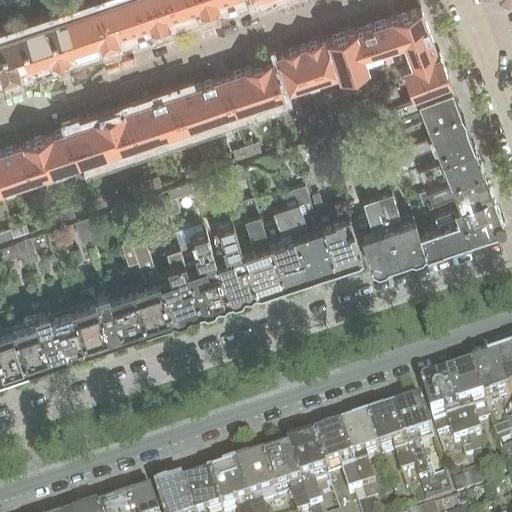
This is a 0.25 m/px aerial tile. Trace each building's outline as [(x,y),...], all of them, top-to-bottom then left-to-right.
[(99,42),(108,39),(94,0),(88,0),(89,4),(70,10),(81,44),(98,38),(99,42)] [(115,32),(131,27),(122,0),(101,0),(94,0),(108,39),(116,36),(115,32)] [(122,0),(131,27),(147,21),(149,25),(157,22),(149,0),(122,0)] [(164,16),(181,10),(177,0),(149,0),(157,22),(166,19),(164,16)] [(177,0),(181,10),(197,5),(198,8),(207,5),(205,0),(177,0)] [(355,28),(364,55),(379,50),(377,47),(401,39),(409,59),(434,49),(418,6),(355,28)] [(81,44),(70,10),(50,17),(49,13),(44,15),(57,56),(66,53),(65,49),(81,44)] [(57,56),(44,15),(38,17),(39,20),(20,27),(31,60),(47,55),(49,59),(57,56)] [(31,60),(20,27),(2,33),(0,29),(0,49),(8,73),(17,70),(16,66),(31,60)] [(326,36),(338,71),(364,63),(362,55),(364,55),(355,28),(353,29),(353,27),(326,36)] [(331,73),(338,71),(326,36),(300,45),(312,80),(316,78),(315,76),(330,70),(331,73)] [(308,81),(312,80),(300,45),(274,53),(286,88),(291,86),(290,84),(307,78),(308,81)] [(435,50),(434,49),(409,59),(399,63),(410,91),(447,77),(437,49),(435,50)] [(269,59),(244,68),(256,104),(259,103),(258,101),(276,95),(277,97),(281,96),(269,59)] [(244,68),(219,76),(231,113),(238,111),(236,108),(247,104),(248,107),(256,104),(244,68)] [(219,76),(194,84),(206,121),(209,120),(208,117),(226,111),(227,115),(231,113),(219,76)] [(169,93),(182,130),(188,128),(187,124),(199,120),(200,123),(206,121),(194,84),(169,93)] [(418,100),(425,120),(459,107),(458,105),(453,98),(448,84),(393,104),(399,119),(418,112),(414,102),(418,100)] [(399,97),(395,87),(381,93),(385,103),(399,97)] [(169,93),(145,101),(157,137),(159,136),(158,134),(176,128),(178,131),(182,130),(169,93)] [(303,112),(297,93),(289,96),(295,115),(303,112)] [(376,105),(372,96),(349,104),(352,114),(376,105)] [(120,108),(132,146),(133,146),(137,144),(136,141),(149,137),(150,140),(157,137),(145,101),(121,109),(121,108),(120,108)] [(290,121),(283,102),(278,104),(284,123),(290,121)] [(438,156),(471,143),(466,130),(465,121),(460,116),(459,113),(459,107),(425,120),(433,143),(431,143),(426,135),(408,141),(408,142),(403,144),(404,146),(393,150),(397,160),(413,154),(435,146),(438,154),(438,156)] [(128,147),(132,146),(120,108),(95,116),(107,153),(110,152),(110,150),(127,144),(128,147)] [(390,117),(387,108),(377,112),(380,121),(390,117)] [(349,110),(337,114),(340,124),(352,120),(349,110)] [(70,125),(83,162),(88,160),(87,157),(99,153),(100,155),(107,153),(95,116),(70,125)] [(325,129),(321,119),(300,126),(304,136),(325,129)] [(78,164),(83,162),(70,125),(46,133),(58,169),(59,168),(59,167),(77,161),(78,164)] [(362,158),(351,126),(340,129),(350,162),(362,158)] [(20,141),(21,143),(33,179),(38,177),(36,174),(49,170),(49,172),(58,169),(46,133),(20,141)] [(261,151),(257,141),(245,146),(248,155),(261,151)] [(481,166),(472,143),(471,142),(471,143),(438,156),(438,154),(407,165),(412,176),(442,166),(447,179),(481,166)] [(27,181),(33,179),(21,143),(0,149),(0,161),(9,187),(11,186),(10,182),(26,177),(27,181)] [(235,160),(248,155),(245,146),(232,150),(235,160)] [(267,154),(271,166),(279,163),(276,152),(267,154)] [(267,154),(242,163),(244,171),(245,167),(250,165),(254,165),(262,171),(267,173),(273,171),(271,166),(267,154)] [(204,160),(193,164),(197,174),(208,170),(204,160)] [(0,187),(1,189),(9,187),(0,161),(0,187)] [(247,180),(244,171),(242,163),(227,168),(232,181),(241,178),(247,180)] [(186,178),(197,174),(193,164),(183,167),(186,178)] [(452,192),(456,202),(490,190),(481,166),(447,179),(448,180),(417,190),(421,202),(452,192)] [(375,167),(368,170),(397,259),(409,255),(412,256),(420,254),(421,251),(424,252),(417,229),(412,216),(401,220),(390,190),(383,192),(375,167)] [(365,213),(347,218),(353,236),(358,234),(364,252),(368,264),(376,268),(383,265),(384,263),(397,259),(368,170),(358,173),(366,198),(360,200),(365,213)] [(218,182),(215,172),(180,184),(183,193),(218,182)] [(159,186),(156,177),(144,181),(147,190),(159,186)] [(144,181),(132,185),(135,194),(147,190),(144,181)] [(135,194),(132,185),(120,189),(124,198),(135,194)] [(469,236),(497,226),(501,219),(490,190),(456,202),(469,236)] [(165,204),(161,192),(148,196),(151,208),(165,204)] [(318,192),(311,194),(317,212),(323,210),(318,192)] [(111,203),(107,193),(95,197),(98,207),(111,203)] [(240,251),(252,288),(253,288),(254,289),(257,288),(261,290),(266,288),(267,284),(281,280),(263,224),(253,196),(242,200),(248,217),(241,219),(250,248),(240,251)] [(285,205),(307,271),(319,267),(323,269),(329,267),(330,264),(333,263),(319,220),(311,196),(299,200),(309,228),(297,232),(295,228),(305,225),(297,201),(285,205)] [(98,207),(95,197),(83,202),(86,211),(98,207)] [(180,210),(176,197),(164,200),(169,214),(180,210)] [(135,210),(132,201),(110,209),(112,217),(135,210)] [(417,229),(424,252),(469,236),(456,202),(432,211),(436,222),(417,229)] [(263,224),(281,280),(284,279),(288,281),(294,279),(296,275),(307,271),(285,205),(274,209),(277,219),(263,224)] [(70,206),(58,210),(61,220),(74,216),(70,206)] [(61,220),(58,210),(45,214),(49,224),(61,220)] [(36,229),(49,224),(45,214),(33,219),(36,229)] [(319,220),(333,263),(344,259),(348,260),(354,259),(355,255),(359,254),(353,236),(347,218),(346,216),(332,221),(331,216),(319,220)] [(96,240),(88,217),(81,220),(89,242),(96,240)] [(89,242),(81,220),(73,222),(81,245),(89,242)] [(213,255),(227,297),(229,296),(232,298),(240,295),(241,292),(252,288),(240,251),(231,223),(222,226),(221,235),(227,243),(223,244),(225,251),(213,255)] [(0,241),(12,237),(8,227),(0,229),(0,241)] [(213,301),(227,297),(213,255),(205,231),(189,235),(195,255),(192,256),(194,261),(185,264),(200,308),(204,307),(211,304),(213,301)] [(155,273),(143,236),(130,240),(120,243),(127,265),(137,262),(144,284),(132,289),(144,326),(147,325),(149,327),(156,324),(158,322),(170,318),(169,316),(155,273)] [(29,237),(14,243),(18,254),(25,273),(32,271),(29,262),(37,259),(29,237)] [(0,260),(18,254),(14,243),(0,247),(0,260)] [(166,269),(155,273),(169,316),(174,315),(176,316),(183,314),(185,311),(200,308),(185,264),(183,264),(177,245),(164,249),(169,263),(165,265),(166,269)] [(70,310),(83,347),(88,345),(90,346),(97,344),(98,342),(108,338),(102,318),(112,314),(107,297),(109,296),(111,296),(109,291),(96,295),(93,286),(81,290),(86,304),(70,310)] [(144,326),(132,289),(111,296),(109,296),(107,297),(112,314),(102,318),(108,338),(131,330),(134,332),(141,329),(142,327),(144,326)] [(41,337),(48,359),(82,350),(83,347),(70,310),(51,316),(49,311),(45,312),(47,316),(45,317),(51,334),(41,337)] [(47,316),(45,312),(35,315),(37,321),(10,330),(23,367),(27,365),(29,367),(37,364),(38,362),(48,359),(41,337),(51,334),(45,317),(47,316)] [(0,374),(12,370),(15,372),(22,369),(23,367),(10,330),(0,333),(0,374)] [(487,406),(511,397),(507,383),(511,380),(511,356),(474,370),(475,371),(485,402),(487,406)] [(472,372),(470,371),(463,373),(462,375),(447,380),(473,454),(474,453),(480,476),(488,473),(476,436),(483,434),(479,423),(491,419),(485,402),(475,371),(472,372)] [(473,454),(447,380),(424,387),(423,388),(422,390),(422,391),(427,403),(432,420),(438,436),(450,431),(454,444),(461,442),(466,456),(473,454)] [(433,436),(422,405),(419,406),(416,405),(410,407),(408,410),(394,414),(425,504),(451,495),(447,482),(429,488),(422,470),(429,468),(420,442),(433,436)] [(372,422),(368,423),(379,455),(393,451),(401,477),(408,475),(412,487),(412,486),(419,506),(425,504),(394,414),(383,418),(379,417),(373,419),(372,422)] [(511,418),(507,421),(508,425),(495,430),(498,439),(511,433),(511,418)] [(366,459),(379,455),(368,423),(366,424),(363,422),(357,424),(356,427),(343,432),(369,511),(378,511),(370,487),(375,485),(366,459)] [(316,442),(315,442),(326,473),(327,472),(340,469),(349,495),(355,492),(361,511),(369,511),(343,432),(329,436),(326,435),(320,437),(318,440),(316,440),(316,442)] [(329,478),(327,472),(326,473),(315,442),(313,443),(310,441),(305,442),(303,446),(289,451),(290,453),(309,511),(325,511),(324,505),(316,482),(329,478)] [(511,448),(503,452),(508,462),(511,460),(511,448)] [(309,511),(290,453),(263,462),(275,496),(290,491),(296,511),(309,511)] [(266,511),(263,500),(275,496),(263,462),(262,463),(261,460),(250,464),(251,467),(237,471),(250,511),(266,511)] [(483,485),(478,469),(451,478),(456,493),(483,485)] [(213,479),(210,480),(220,511),(229,511),(235,510),(235,511),(250,511),(237,471),(224,475),(223,472),(212,477),(213,479)] [(220,511),(210,480),(185,489),(184,489),(191,511),(220,511)] [(191,511),(184,489),(185,489),(184,486),(156,495),(157,497),(161,511),(191,511)] [(498,507),(490,488),(483,491),(491,510),(498,507)] [(138,503),(126,507),(127,511),(157,511),(153,498),(150,499),(148,495),(137,498),(138,503)] [(440,504),(443,511),(456,511),(455,511),(452,511),(450,511),(446,501),(440,504)]
